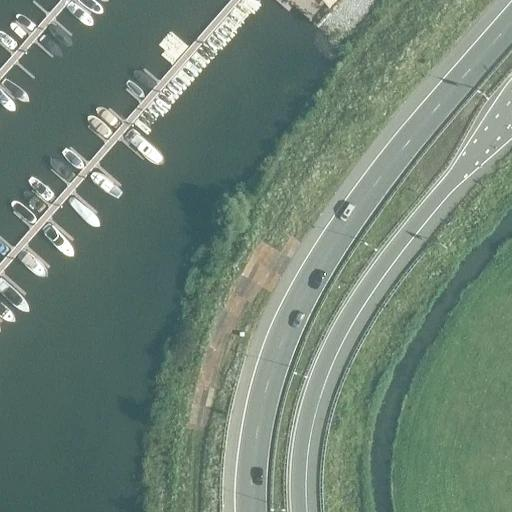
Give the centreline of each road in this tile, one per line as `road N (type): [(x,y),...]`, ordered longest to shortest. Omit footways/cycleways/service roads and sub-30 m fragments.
road 1 (motorway): [(511,21),(327,242),(255,415),(255,511)]
road 2 (motorway): [(301,511),(301,442),(335,331),(382,260),(511,110)]
